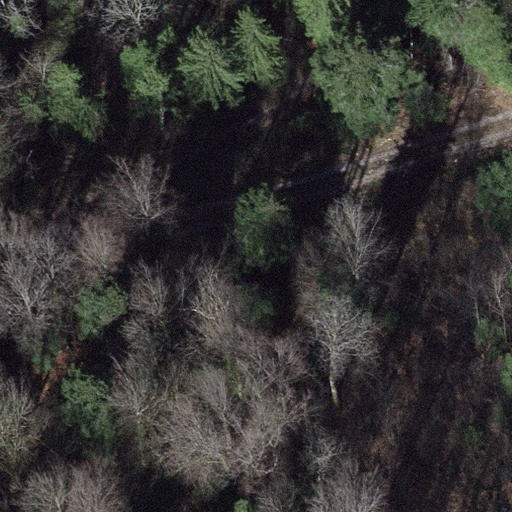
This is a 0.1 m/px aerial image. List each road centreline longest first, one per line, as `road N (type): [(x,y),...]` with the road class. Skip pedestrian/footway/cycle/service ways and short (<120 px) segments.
road 1 (track): [(81,210),(511,132)]
road 2 (track): [(81,210),(265,118),(444,0)]
